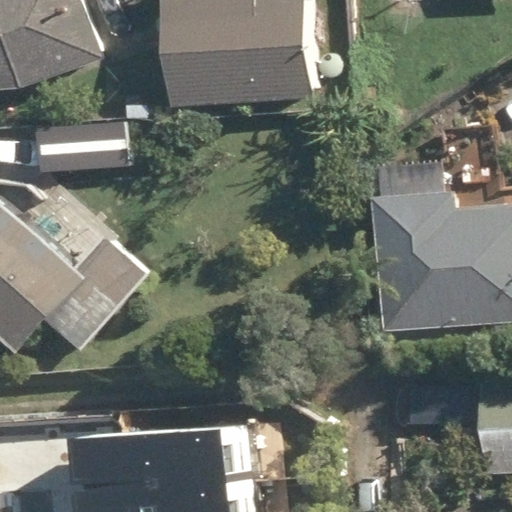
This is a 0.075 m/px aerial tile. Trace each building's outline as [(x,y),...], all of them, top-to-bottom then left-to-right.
[(0,0),(0,97),(41,94),(127,66),(105,0),(0,0)] [(181,0),(186,105),(331,99),(326,0),(181,0)] [(49,131),(53,176),(134,168),(131,137),(124,137),(123,125),(49,131)] [(0,326),(38,361),(66,330),(96,359),(168,280),(126,241),(97,273),(0,183),(0,326)] [(511,330),(511,334),(511,213),(392,222),(401,337),(511,330)] [(437,429),(502,430),(502,387),(437,387),(437,429)] [(262,511),(257,425),(95,435),(99,511),(262,511)] [(0,511),(24,511),(23,501),(0,502),(0,511)]
